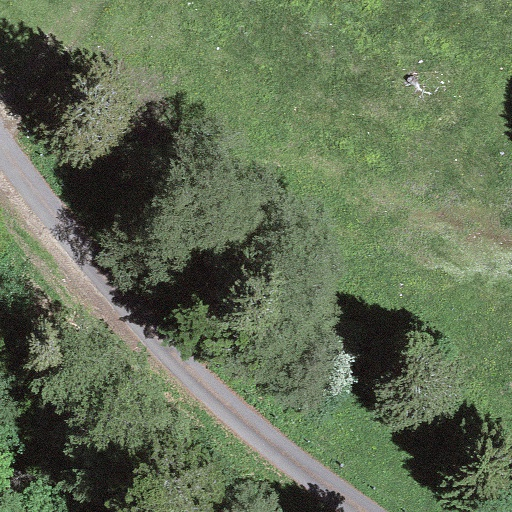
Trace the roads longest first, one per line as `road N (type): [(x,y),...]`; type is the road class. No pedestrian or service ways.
road 1 (track): [(365,511),(163,344),(0,147)]
road 2 (track): [(93,0),(7,159)]
